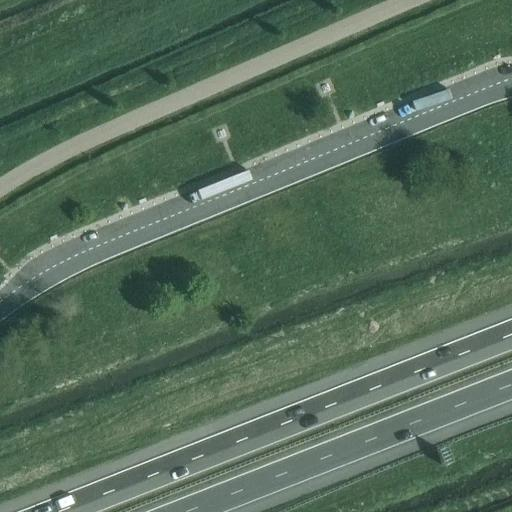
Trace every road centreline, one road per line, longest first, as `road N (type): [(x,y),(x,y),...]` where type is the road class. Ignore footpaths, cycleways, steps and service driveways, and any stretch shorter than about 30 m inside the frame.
road 1 (motorway): [(511,333),(58,511)]
road 2 (unclassified): [(0,187),(59,152),(395,0)]
road 3 (motorway): [(183,511),(511,383)]
